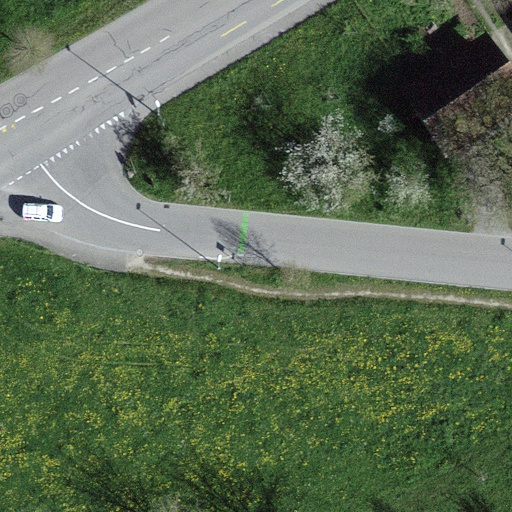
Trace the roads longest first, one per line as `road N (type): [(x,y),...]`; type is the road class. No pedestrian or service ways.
road 1 (tertiary): [(6,127),(73,198),(117,219),(178,232),(511,264)]
road 2 (primary): [(6,127),(231,0)]
